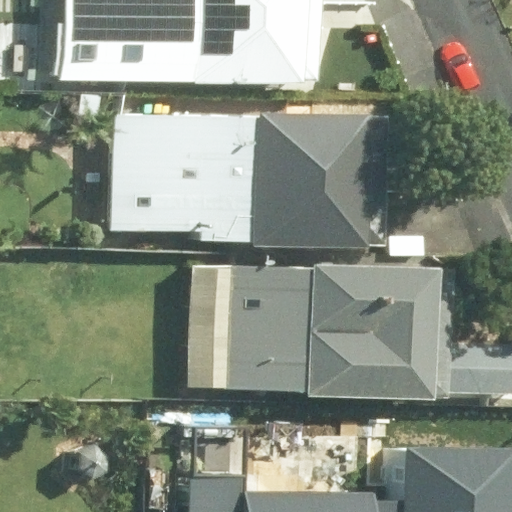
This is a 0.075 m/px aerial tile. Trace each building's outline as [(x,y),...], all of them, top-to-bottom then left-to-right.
[(37,0),(0,0),(0,68),(34,71),(37,0)] [(279,0),(75,0),(75,78),(279,80),(279,0)] [(56,122),(96,122),(97,91),(57,91),(56,122)] [(218,240),(218,246),(353,247),(354,115),(98,113),(97,227),(140,228),(175,229),(174,241),(218,240)] [(269,387),(270,393),(413,396),(417,267),(271,265),(271,268),(168,266),(165,384),(269,387)] [(418,341),(417,390),(506,395),(508,345),(418,341)] [(299,404),(244,405),(244,461),(299,461),(299,404)] [(497,511),(498,447),(329,446),(328,511),(497,511)]
